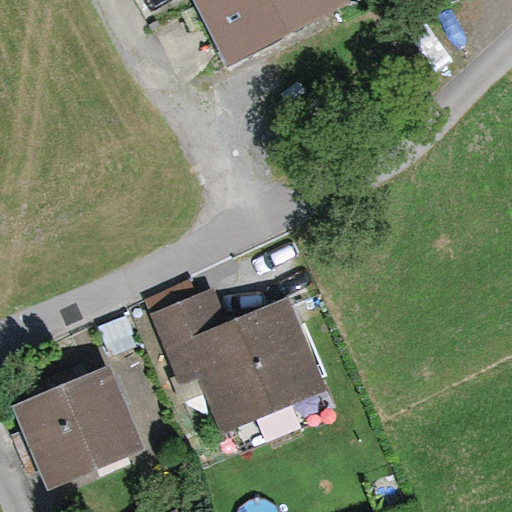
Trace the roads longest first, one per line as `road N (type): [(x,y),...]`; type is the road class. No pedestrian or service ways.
road 1 (residential): [(511,49),(425,130),(358,177),(0,339)]
road 2 (track): [(104,0),(248,222)]
